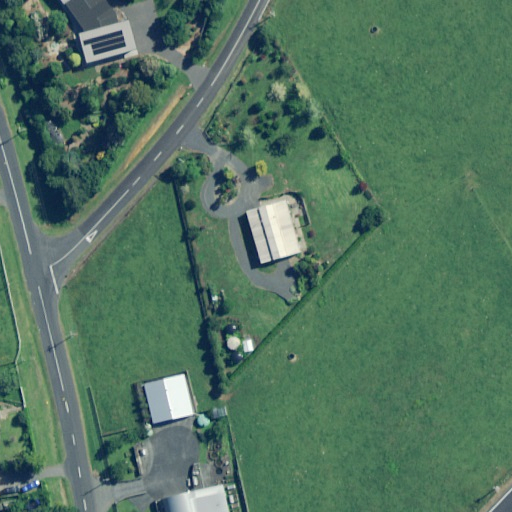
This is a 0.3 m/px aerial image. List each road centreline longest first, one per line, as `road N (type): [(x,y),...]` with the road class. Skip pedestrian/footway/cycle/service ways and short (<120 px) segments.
road 1 (residential): [(34,271),(79,242),(161,153),(259,0)]
road 2 (residential): [(34,271),(85,511)]
road 3 (residential): [(0,141),(34,271)]
